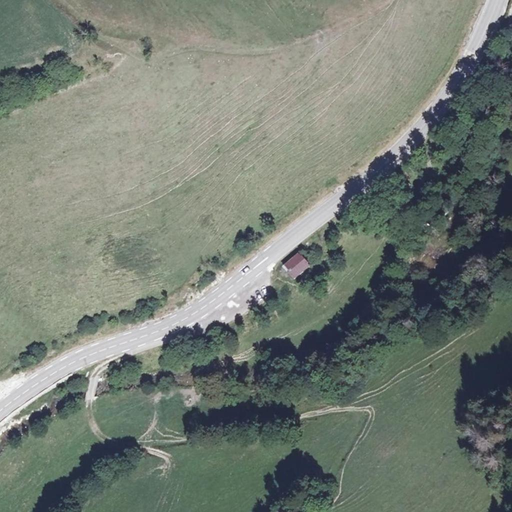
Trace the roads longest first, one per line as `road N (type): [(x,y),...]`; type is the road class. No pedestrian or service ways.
road 1 (secondary): [(499,0),(455,89),(390,160),(199,310),(62,368),(0,410)]
road 2 (track): [(336,469),(371,420),(370,407),(119,445)]
